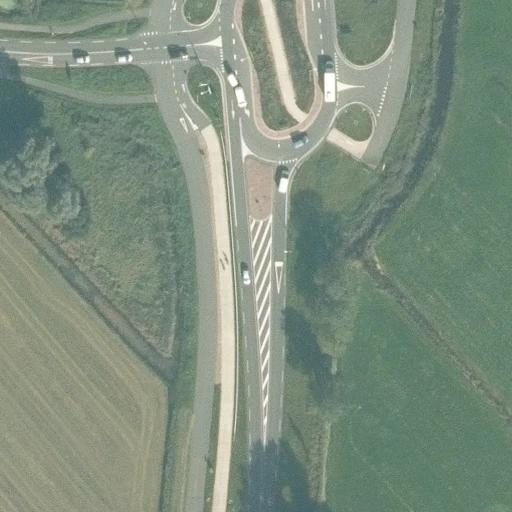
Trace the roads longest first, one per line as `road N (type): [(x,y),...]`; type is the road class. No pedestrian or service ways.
road 1 (unclassified): [(192,511),(207,340),(204,263),(194,171),(167,104),(160,47)]
road 2 (primary): [(232,108),(254,445),(263,461)]
road 3 (primary): [(263,461),(271,445),(279,197),(289,149)]
road 4 (tertiary): [(160,47),(0,51)]
